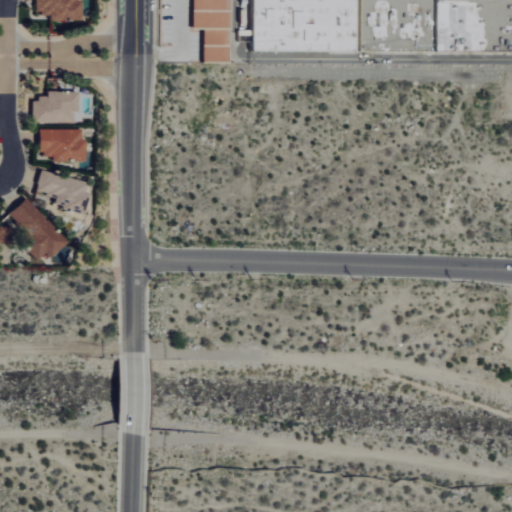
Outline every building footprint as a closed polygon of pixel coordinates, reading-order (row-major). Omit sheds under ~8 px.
[(39,10),(34,10),(34,0),(79,0),(79,18),(48,18),(48,14),(39,14),(39,10)] [(214,62),(215,0),(185,0),(185,28),(196,28),(195,62),(214,62)] [(511,51),(251,50),(251,0),(511,0),(511,51)] [(223,62),(221,29),(215,30),(217,62),(223,62)] [(40,96),(40,90),(49,90),(49,91),(71,91),(71,110),(67,110),(67,122),(26,122),(26,100),(31,100),(31,96),(40,96)] [(40,152),(35,152),(35,129),(77,129),(77,140),(81,140),(81,162),(49,162),(49,157),(40,157),(40,152)] [(33,184),(32,184),(36,169),(82,182),(79,191),(84,193),(78,214),(57,208),(57,205),(49,203),(50,198),(41,195),(42,193),(32,190),(33,184)] [(24,196),(65,240),(47,256),(43,251),(34,259),(18,242),(22,238),(16,232),(20,228),(13,222),(15,221),(7,212),(24,196)]
